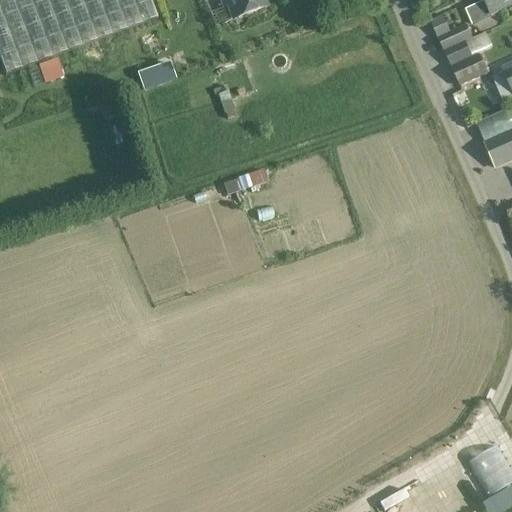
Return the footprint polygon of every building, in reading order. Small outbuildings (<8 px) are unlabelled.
[(0,0),(0,68),(4,78),(157,21),(149,0),(0,0)] [(227,6),(232,21),(266,8),(262,0),(220,0),(223,7),(227,6)] [(467,13),(473,26),(491,18),(490,16),(511,5),(511,0),(483,0),(485,5),(467,13)] [(429,22),(442,51),(465,40),(466,43),(472,40),(466,27),(451,34),(443,16),(429,22)] [(141,37),(145,47),(155,43),(151,34),(141,37)] [(442,51),(451,71),(475,61),(474,59),(473,59),(466,43),(465,40),(442,51)] [(118,79),(134,74),(125,44),(108,50),(118,79)] [(451,71),(460,89),(488,75),(479,56),(474,59),(475,61),(451,71)] [(492,80),(502,101),(511,96),(511,64),(502,69),(504,74),(492,80)] [(511,118),(509,111),(503,113),(507,123),(511,120),(511,118)] [(482,144),(495,172),(511,164),(511,131),(509,126),(498,131),(500,136),(482,144)] [(474,458),(491,495),(511,484),(511,472),(500,446),(474,458)] [(413,511),(409,499),(389,507),(391,511),(413,511)] [(511,511),(511,505),(509,500),(487,511),(511,511)]
